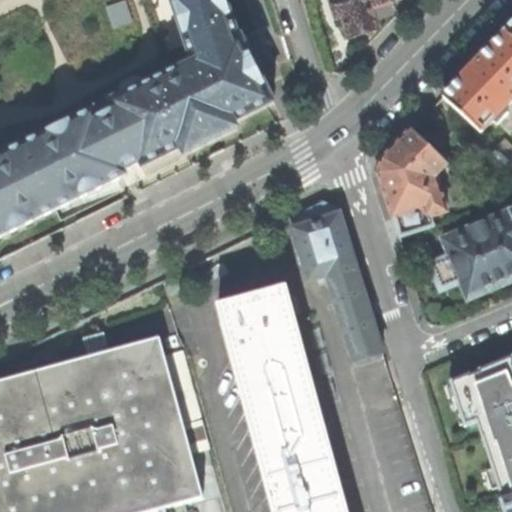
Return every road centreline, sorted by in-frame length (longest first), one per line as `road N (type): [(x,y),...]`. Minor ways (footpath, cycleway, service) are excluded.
road 1 (tertiary): [(336,143),(0,308)]
road 2 (residential): [(336,143),(408,358)]
road 3 (tertiary): [(475,0),(336,143)]
road 4 (residential): [(408,358),(453,511)]
road 5 (residential): [(296,0),(336,143)]
